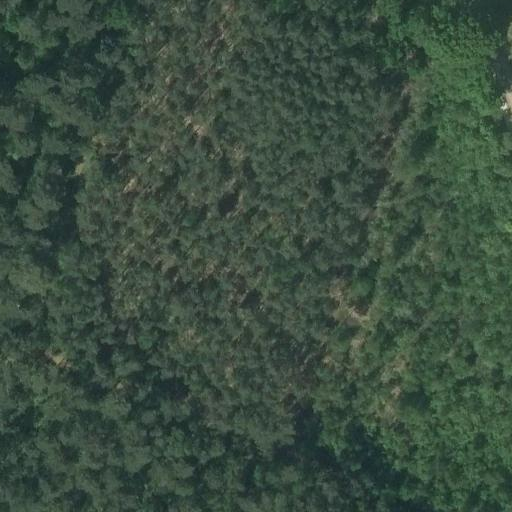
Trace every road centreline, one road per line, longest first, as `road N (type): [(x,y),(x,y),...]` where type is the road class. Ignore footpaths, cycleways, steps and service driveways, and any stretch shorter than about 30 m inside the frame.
road 1 (unknown): [(0,333),(431,511)]
road 2 (track): [(319,0),(469,63),(497,61)]
